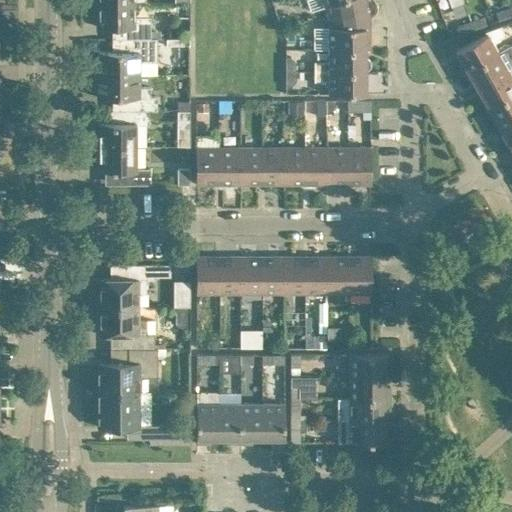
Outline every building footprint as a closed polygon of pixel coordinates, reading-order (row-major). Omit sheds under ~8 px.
[(326,5),(327,16),(368,9),(364,0),(306,0),(310,11),(326,5)] [(117,38),(133,38),(150,38),(150,16),(134,16),(134,1),(98,2),(98,27),(117,27),(117,38)] [(462,3),(452,7),(456,18),(466,14),(462,3)] [(498,19),(511,15),(508,7),(496,12),(498,19)] [(313,49),(328,49),(365,49),(365,27),(369,27),(369,22),(368,22),(368,9),(327,16),(329,26),(313,26),(313,49)] [(483,16),(467,22),(469,30),(486,24),(483,16)] [(460,33),(469,30),(467,22),(457,25),(460,33)] [(503,31),(500,25),(487,32),(456,50),(467,69),(498,51),(493,42),(502,36),(503,31)] [(98,50),(98,73),(138,73),(138,61),(157,61),(157,38),(150,38),(133,38),(117,38),(112,38),(112,39),(120,39),(120,50),(98,50)] [(477,88),(509,70),(511,67),(511,47),(510,44),(498,51),(467,69),(477,88)] [(367,57),(365,57),(365,49),(328,49),(328,60),(314,60),(314,70),(365,70),(365,69),(367,69),(370,66),(370,60),(367,57)] [(291,56),(286,56),(286,70),(295,70),(295,61),(291,56)] [(511,67),(509,70),(477,88),(488,106),(511,92),(511,67)] [(290,85),(296,80),(295,70),(286,70),(286,92),(295,93),(295,89),(290,85)] [(365,93),(365,70),(314,70),(314,81),(328,80),(328,93),(365,93)] [(130,110),(140,110),(149,109),(157,109),(157,95),(150,95),(150,86),(138,86),(138,73),(98,73),(98,96),(120,96),(120,108),(112,108),(112,109),(130,109),(130,110)] [(511,92),(488,106),(499,125),(511,117),(511,92)] [(230,99),(217,99),(217,112),(230,112),(230,99)] [(326,113),(326,106),(327,106),(327,99),(305,99),(305,120),(319,120),(319,113),(326,113)] [(370,130),(370,99),(347,99),(347,111),(362,111),(362,130),(370,130)] [(288,113),(303,114),(303,100),(288,100),(288,113)] [(190,101),(177,101),(177,109),(190,109),(190,101)] [(197,111),(208,111),(208,101),(197,101),(197,111)] [(98,122),(98,145),(136,145),(136,123),(149,123),(149,109),(140,110),(130,110),(130,122),(98,122)] [(190,109),(177,109),(177,118),(177,119),(190,119),(190,118),(190,109)] [(511,142),(511,117),(499,125),(510,144),(511,142)] [(190,144),(190,130),(177,130),(176,144),(190,144)] [(362,130),(360,130),(360,134),(362,134),(362,138),(370,138),(370,130),(362,130)] [(136,167),(136,145),(98,145),(98,169),(124,169),(124,183),(150,183),(150,167),(136,167)] [(196,183),(218,183),(218,146),(196,146),(196,183)] [(218,146),(218,183),(239,183),(239,146),(218,146)] [(261,146),(239,146),(239,183),(261,183),(261,146)] [(283,146),(261,146),(261,183),(283,183),(283,146)] [(305,183),(305,146),(283,146),(283,183),(305,183)] [(327,183),(327,146),(305,146),(305,183),(327,183)] [(348,183),(348,146),(327,146),(327,183),(348,183)] [(370,146),(348,146),(348,183),(370,183),(370,146)] [(177,168),(177,183),(190,183),(190,167),(177,168)] [(196,292),(218,292),(218,255),(196,255),(196,292)] [(240,292),(240,255),(218,255),(218,292),(240,292)] [(262,292),(262,255),(240,255),(240,292),(262,292)] [(283,292),(283,255),(262,255),(262,292),(283,292)] [(305,292),(305,255),(283,255),(283,292),(305,292)] [(327,292),(327,255),(305,255),(305,292),(327,292)] [(349,292),(349,255),(327,255),(327,292),(349,292)] [(371,255),(349,255),(349,292),(371,292),(371,255)] [(146,279),(154,279),(154,276),(170,276),(170,263),(128,263),(128,277),(98,277),(98,305),(138,305),(138,292),(146,292),(146,279)] [(128,333),(128,348),(154,347),(154,332),(146,332),(146,319),(138,319),(138,305),(98,305),(98,333),(128,333)] [(304,316),(304,348),(324,348),(324,335),(309,334),(309,316),(304,316)] [(138,376),(157,376),(157,355),(165,355),(165,347),(154,347),(128,348),(128,362),(98,362),(98,390),(138,390),(138,376)] [(218,363),(219,353),(196,353),(196,362),(218,363)] [(218,371),(238,371),(238,362),(240,362),(240,353),(219,353),(218,363),(218,371)] [(253,362),(253,353),(240,353),(240,362),(253,362)] [(261,353),(261,362),(284,362),(284,353),(261,353)] [(290,353),(290,366),(299,366),(299,353),(290,353)] [(349,353),(349,375),(384,375),(384,365),(389,365),(389,353),(349,353)] [(349,375),(349,397),(389,397),(389,385),(384,385),(384,375),(349,375)] [(300,384),(290,384),(290,397),(300,397),(300,384)] [(138,426),(138,406),(138,390),(98,390),(98,426),(138,426)] [(218,392),(196,392),(196,442),(209,442),(209,437),(219,437),(219,402),(218,392)] [(290,397),(290,419),(299,419),(300,410),(300,397),(290,397)] [(349,397),(337,397),(337,419),(349,419),(384,419),(384,409),(389,409),(389,397),(349,397)] [(229,442),(240,442),(240,402),(219,402),(219,437),(229,437),(229,442)] [(252,437),(262,437),(262,402),(240,402),(240,442),(252,442),(252,437)] [(284,402),(262,402),(262,437),(272,437),(272,442),(284,442),(284,402)] [(304,419),(299,419),(290,419),(290,441),(299,441),(299,430),(304,430),(304,419)] [(384,419),(349,419),(337,419),(337,441),(389,441),(389,428),(384,428),(384,419)] [(190,423),(146,423),(146,437),(190,437),(190,423)] [(158,511),(159,503),(123,503),(122,511),(158,511)]
